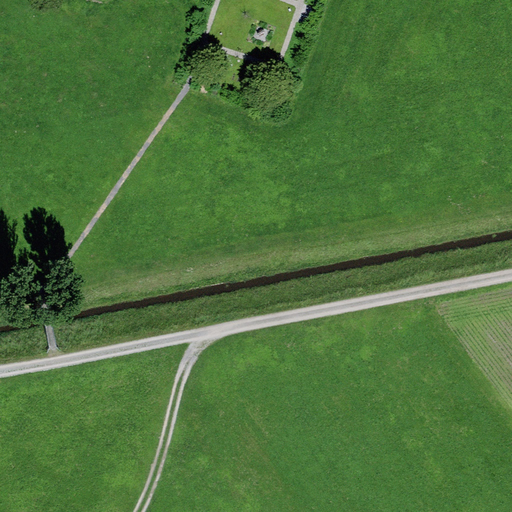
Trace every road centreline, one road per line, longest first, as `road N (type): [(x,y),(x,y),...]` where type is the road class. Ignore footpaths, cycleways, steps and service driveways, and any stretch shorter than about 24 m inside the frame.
road 1 (track): [(0,374),(511,282)]
road 2 (track): [(204,339),(152,511)]
